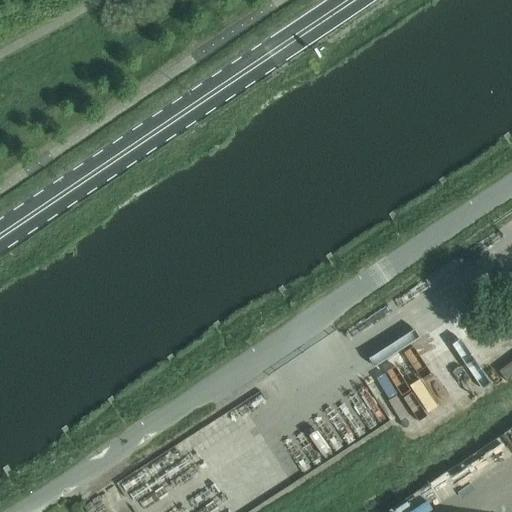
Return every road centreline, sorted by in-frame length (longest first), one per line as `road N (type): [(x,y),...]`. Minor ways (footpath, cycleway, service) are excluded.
road 1 (unclassified): [(100,454),(511,177)]
road 2 (secondary): [(0,236),(340,8)]
